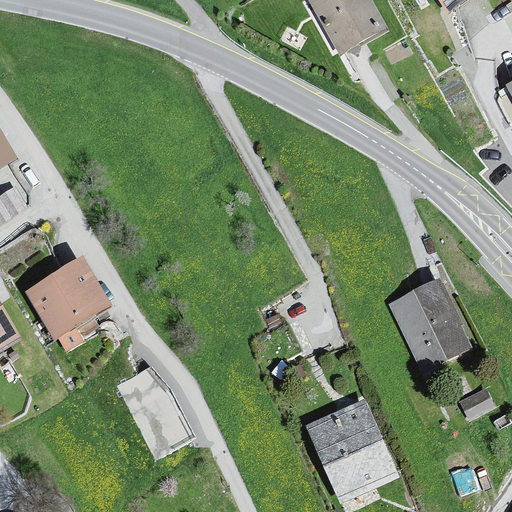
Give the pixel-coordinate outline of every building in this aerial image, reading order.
[(374,0),(313,0),(344,57),(392,32),(374,0)] [(440,0),(447,9),(460,0),(440,0)] [(0,123),(0,176),(24,161),(0,123)] [(0,222),(32,206),(20,183),(0,193),(0,222)] [(88,266),(31,300),(58,346),(116,311),(88,266)] [(447,279),(393,306),(427,374),(482,346),(447,279)] [(0,296),(0,359),(27,344),(0,296)] [(494,392),(465,408),(475,426),(504,411),(494,392)] [(373,403),(314,429),(347,505),(406,479),(373,403)] [(452,454),(456,476),(470,474),(466,452),(452,454)]
